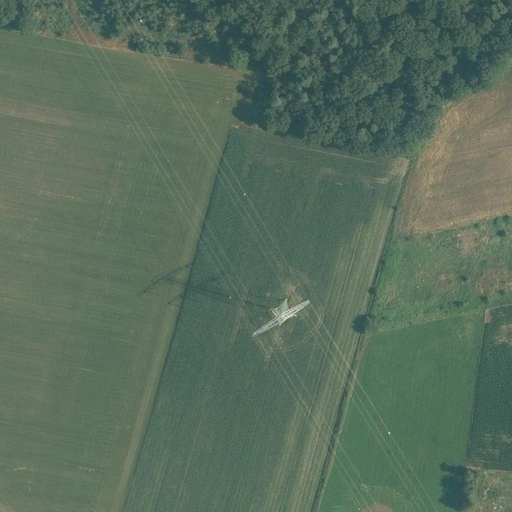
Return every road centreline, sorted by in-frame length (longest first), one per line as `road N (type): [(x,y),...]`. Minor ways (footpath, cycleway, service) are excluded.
road 1 (track): [(236,0),(142,43),(0,17)]
road 2 (track): [(451,0),(396,113),(401,154)]
